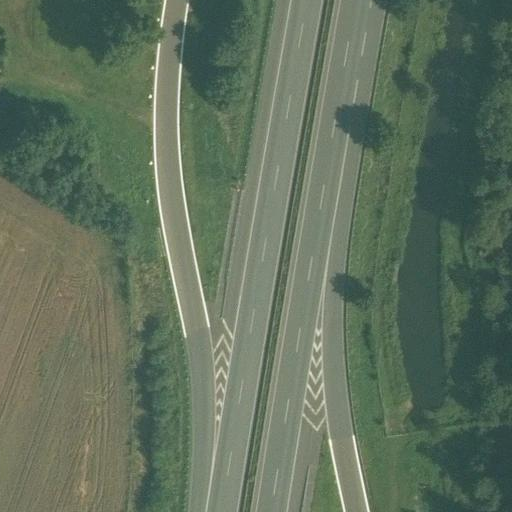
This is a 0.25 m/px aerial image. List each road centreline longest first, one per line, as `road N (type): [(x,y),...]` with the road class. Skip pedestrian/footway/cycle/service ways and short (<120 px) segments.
road 1 (motorway): [(305,0),(213,511)]
road 2 (motorway): [(170,45),(173,204),(204,388),(198,511)]
road 3 (motorway): [(273,511),(320,199)]
road 4 (motorway): [(356,511),(336,421),(320,199)]
road 5 (motorway): [(320,199),(355,0)]
